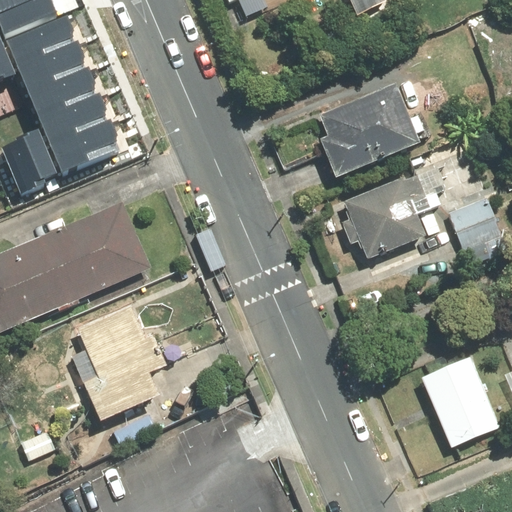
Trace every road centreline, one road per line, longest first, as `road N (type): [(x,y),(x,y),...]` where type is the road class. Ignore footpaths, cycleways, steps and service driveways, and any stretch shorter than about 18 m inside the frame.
road 1 (residential): [(364,511),(144,0)]
road 2 (unknown): [(326,423),(511,319)]
